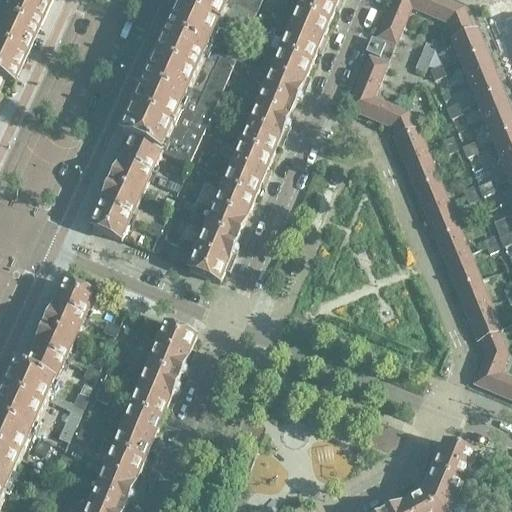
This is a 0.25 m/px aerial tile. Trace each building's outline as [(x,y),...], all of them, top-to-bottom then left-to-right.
[(0,24),(35,40),(52,0),(4,0),(0,9),(0,24)] [(208,55),(231,5),(221,0),(184,0),(168,37),(208,55)] [(256,15),(262,0),(246,0),(242,9),(256,15)] [(339,16),(342,7),(325,0),(303,0),(298,13),(330,26),(335,15),(339,16)] [(443,3),(435,0),(395,0),(395,2),(411,9),(436,19),(443,3)] [(280,11),(281,6),(270,1),(268,6),(280,11)] [(396,46),(411,9),(395,2),(379,39),(379,40),(396,46)] [(474,38),(474,37),(463,11),(443,3),(436,19),(449,25),(457,45),(474,38)] [(324,39),(330,26),(298,13),(289,34),(325,49),(328,41),(324,39)] [(11,91),(35,40),(0,24),(0,86),(2,87),(11,91)] [(321,58),(325,49),(289,34),(280,55),(312,68),(317,56),(321,58)] [(485,57),(479,41),(480,40),(478,35),(474,37),(474,38),(457,45),(454,46),(462,66),(485,57)] [(232,105),(221,100),(227,85),(233,87),(241,70),(208,55),(168,37),(145,87),(185,105),(197,111),(178,152),(166,147),(162,156),(189,169),(217,107),(228,112),(232,105)] [(265,43),(255,39),(254,39),(252,43),(263,48),(265,43)] [(386,68),(396,46),(379,40),(378,44),(372,41),(366,55),(372,57),(371,61),(386,68)] [(261,53),(263,48),(252,43),(250,48),(261,53)] [(426,76),(437,50),(426,46),(415,72),(426,76)] [(243,67),(248,56),(230,48),(225,59),(243,67)] [(307,80),(312,68),(280,55),(272,76),(307,91),(311,82),(307,80)] [(493,76),(485,57),(462,66),(470,86),(493,76)] [(365,118),(372,102),(386,68),(371,61),(370,61),(349,111),(365,118)] [(433,78),(444,73),(443,69),(431,74),(433,78)] [(435,83),(446,78),(444,73),(433,78),(435,83)] [(289,124),(296,106),(301,105),(307,91),(272,76),(250,128),(285,143),(292,128),(289,124)] [(501,96),(495,82),(493,76),(470,86),(478,105),(501,96)] [(166,147),(185,105),(145,87),(122,138),(131,142),(162,156),(166,147)] [(509,115),(501,96),(478,105),(486,125),(509,115)] [(415,134),(408,116),(372,102),(365,118),(394,130),(398,141),(415,134)] [(449,117),(461,112),(459,108),(447,113),(449,117)] [(451,122),(462,117),(461,112),(449,117),(451,122)] [(511,136),(511,121),(509,115),(486,125),(494,144),(511,136)] [(282,151),(285,143),(250,128),(241,149),(273,162),(278,149),(282,151)] [(226,135),(214,131),(212,135),(224,140),(226,135)] [(423,151),(416,133),(415,134),(398,141),(395,142),(406,167),(430,157),(427,149),(423,151)] [(222,145),(224,140),(212,135),(210,140),(222,145)] [(511,159),(511,136),(494,144),(502,164),(511,159)] [(455,147),(453,141),(444,144),(446,151),(455,147)] [(152,178),(162,156),(131,142),(125,155),(121,154),(117,162),(152,178)] [(458,153),(455,147),(446,151),(449,157),(458,153)] [(465,156),(477,151),(475,147),(463,152),(465,156)] [(268,174),(273,162),(241,149),(232,169),(268,184),(272,175),(268,174)] [(467,161),(479,156),(477,151),(465,156),(467,161)] [(205,168),(209,159),(203,156),(199,165),(205,168)] [(436,184),(430,167),(433,166),(430,157),(406,167),(416,192),(436,184)] [(511,182),(511,159),(502,164),(510,183),(511,182)] [(142,200),(152,178),(117,162),(114,170),(118,172),(111,186),(142,200)] [(265,193),(268,184),(232,169),(224,190),(255,203),(260,191),(265,193)] [(183,186),(182,186),(171,181),(169,186),(181,191),(183,186)] [(443,200),(436,184),(416,192),(426,217),(451,207),(447,199),(443,200)] [(132,222),(142,200),(111,186),(105,199),(101,198),(97,206),(132,222)] [(179,195),(181,191),(169,186),(167,191),(179,195)] [(481,195),(493,190),(491,186),(479,191),(481,195)] [(238,245),(250,215),(255,203),(224,190),(206,231),(238,245)] [(476,197),(474,190),(464,194),(467,200),(476,197)] [(483,200),(495,195),(493,190),(481,195),(483,200)] [(199,198),(187,193),(185,198),(197,203),(199,198)] [(479,203),(476,197),(467,200),(470,207),(479,203)] [(195,207),(197,203),(185,198),(183,203),(195,207)] [(122,244),(132,222),(97,206),(93,214),(97,216),(92,228),(93,231),(122,244)] [(457,234),(450,217),(454,215),(451,207),(426,217),(437,242),(457,234)] [(164,230),(152,226),(150,230),(162,235),(164,230)] [(160,240),(162,235),(150,230),(148,235),(160,240)] [(239,252),(236,248),(238,245),(206,231),(197,252),(233,267),(239,252)] [(181,238),(169,234),(167,238),(179,243),(181,238)] [(471,257),(468,249),(464,250),(457,234),(437,242),(447,267),(471,257)] [(502,245),(511,240),(511,237),(511,236),(500,241),(502,245)] [(177,248),(179,243),(167,238),(166,243),(177,248)] [(497,247),(494,240),(485,244),(488,250),(497,247)] [(504,250),(511,246),(511,240),(502,245),(504,250)] [(499,253),(497,247),(488,250),(490,257),(499,253)] [(230,275),(233,267),(197,252),(189,273),(220,286),(226,274),(230,275)] [(478,284),(471,267),(475,265),(471,257),(447,267),(457,292),(478,284)] [(485,300),(478,284),(457,292),(468,317),(492,307),(488,299),(485,300)] [(86,322),(96,300),(68,287),(64,288),(59,299),(55,298),(51,306),(86,322)] [(76,344),(86,322),(51,306),(47,314),(51,316),(45,330),(76,344)] [(498,334),(492,317),(495,315),(492,307),(468,317),(478,342),(498,334)] [(119,331),(108,326),(106,331),(117,336),(119,331)] [(192,354),(197,341),(166,328),(157,349),(192,364),(196,355),(192,354)] [(66,366),(76,344),(45,330),(39,343),(35,342),(31,350),(66,366)] [(134,340),(137,334),(128,330),(125,336),(134,340)] [(117,336),(106,331),(104,336),(115,341),(117,336)] [(499,377),(507,358),(500,340),(483,347),(488,358),(476,387),(492,394),(499,377)] [(186,378),(192,364),(157,349),(151,362),(155,363),(152,371),(180,383),(181,379),(186,378)] [(70,406),(52,398),(66,366),(31,350),(27,358),(31,360),(25,374),(16,369),(0,404),(0,423),(33,439),(48,405),(66,413),(66,414),(70,415),(58,442),(69,447),(89,402),(79,397),(74,407),(70,405),(70,406)] [(129,356),(118,351),(116,356),(127,361),(129,356)] [(127,361),(116,356),(114,360),(125,365),(127,361)] [(100,376),(89,371),(86,375),(98,380),(100,376)] [(181,391),(178,386),(180,383),(152,371),(150,376),(146,375),(139,390),(175,405),(181,391)] [(98,380),(86,375),(84,380),(96,385),(98,380)] [(511,401),(511,382),(499,377),(492,394),(511,401)] [(172,414),(175,405),(139,390),(134,404),(137,406),(134,412),(162,424),(167,412),(172,414)] [(111,397),(100,392),(98,397),(109,402),(111,397)] [(109,402),(98,397),(96,402),(107,406),(109,402)] [(157,436),(162,424),(134,412),(132,419),(128,417),(122,432),(158,447),(161,438),(157,436)] [(0,484),(10,489),(33,439),(0,423),(0,484)] [(154,455),(158,447),(122,432),(116,446),(120,447),(117,454),(145,466),(150,454),(154,455)] [(93,438),(82,433),(80,438),(91,443),(93,438)] [(91,443),(80,438),(78,443),(89,448),(91,443)] [(463,489),(476,458),(465,453),(466,452),(456,448),(456,449),(445,445),(437,462),(436,464),(433,470),(433,472),(432,476),(463,489)] [(140,478),(145,466),(117,454),(114,460),(111,459),(105,473),(140,488),(144,480),(140,478)] [(67,474),(72,463),(63,459),(60,465),(61,466),(59,470),(67,474)] [(125,511),(129,504),(134,503),(140,488),(105,473),(100,484),(91,480),(87,491),(95,495),(88,511),(125,511)] [(453,511),(463,489),(432,476),(430,477),(427,483),(428,485),(423,497),(422,497),(429,511),(453,511)] [(0,510),(10,489),(0,484),(0,510)] [(43,504),(48,493),(38,488),(33,500),(43,504)] [(429,511),(422,497),(411,503),(409,499),(401,504),(405,511),(429,511)] [(31,511),(39,511),(43,504),(33,500),(29,511),(31,511)]
